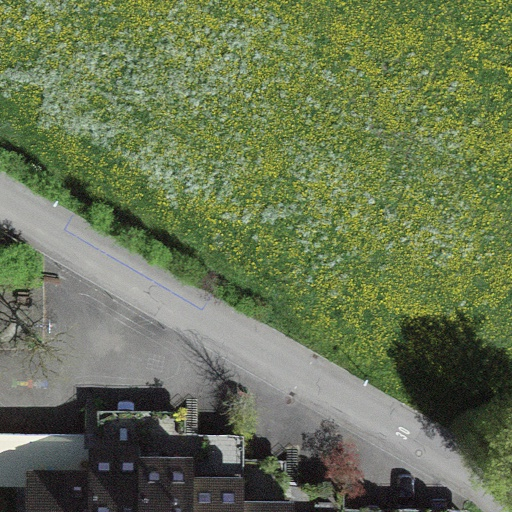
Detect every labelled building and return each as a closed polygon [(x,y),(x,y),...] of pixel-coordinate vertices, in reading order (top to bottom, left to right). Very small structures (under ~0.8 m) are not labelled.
[(18,426),(0,425),(0,476),(17,477),(18,426)] [(90,482),(89,511),(139,511),(140,459),(90,458),(90,482)] [(191,459),(140,459),(139,511),(191,511),(191,483),(191,459)] [(89,511),(90,482),(27,481),(26,511),(89,511)] [(242,484),(191,483),(191,511),(241,511),(242,508),(242,484)]
